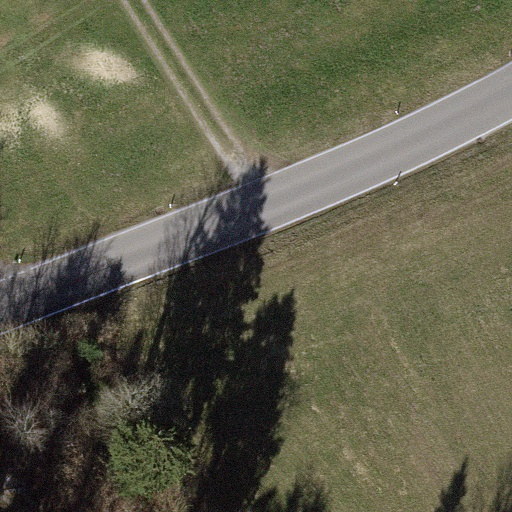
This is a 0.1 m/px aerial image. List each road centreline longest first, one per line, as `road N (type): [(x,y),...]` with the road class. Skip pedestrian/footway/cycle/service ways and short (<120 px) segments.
road 1 (tertiary): [(0,304),(254,208),(511,94)]
road 2 (track): [(129,0),(254,208)]
